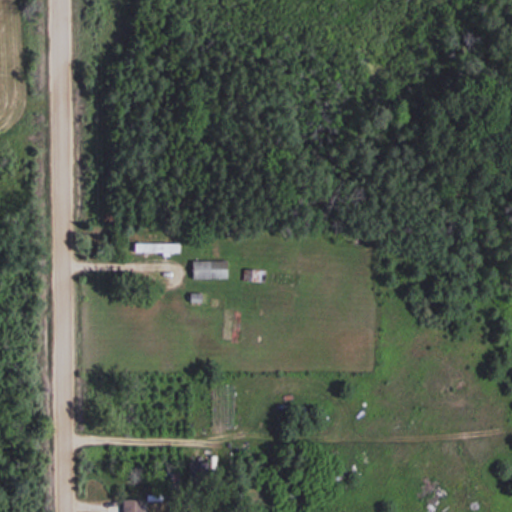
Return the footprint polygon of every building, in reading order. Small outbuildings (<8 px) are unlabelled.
[(178,242),(132,242),(132,253),(178,253),(178,242)] [(225,260),(190,260),(190,278),(225,278),(225,260)] [(242,280),(260,280),(260,271),(242,271),(242,280)] [(205,462),(187,462),(187,475),(205,475),(205,462)] [(162,494),(176,494),(176,473),(162,473),(162,494)] [(146,511),(147,498),(120,498),(119,511),(146,511)]
